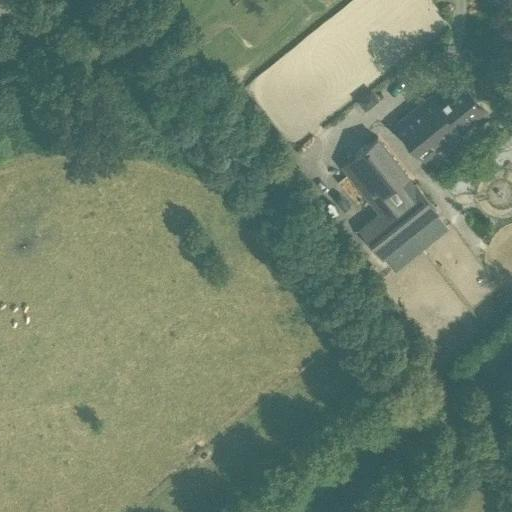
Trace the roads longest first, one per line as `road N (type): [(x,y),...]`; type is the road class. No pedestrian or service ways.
road 1 (track): [(145,0),(459,411),(475,448),(477,490),(468,511)]
road 2 (track): [(340,511),(511,376)]
